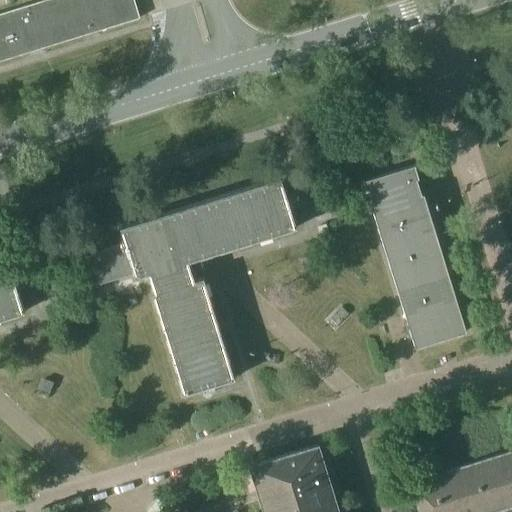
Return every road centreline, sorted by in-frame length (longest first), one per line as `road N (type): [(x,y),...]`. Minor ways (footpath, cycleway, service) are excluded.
road 1 (unclassified): [(0,138),(447,0)]
road 2 (unknown): [(417,9),(511,314)]
road 3 (unknown): [(355,404),(511,359)]
